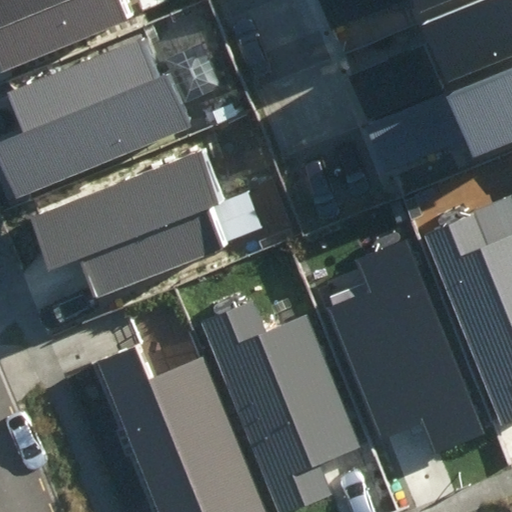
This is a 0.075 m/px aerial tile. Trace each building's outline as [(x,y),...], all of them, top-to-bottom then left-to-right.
[(0,0),(0,31),(9,53),(134,3),(132,0),(0,0)] [(511,0),(441,0),(439,1),(462,64),(511,45),(511,0)] [(145,28),(20,79),(35,116),(16,124),(36,176),(198,111),(176,57),(159,64),(145,28)] [(511,58),(469,74),(493,137),(511,130),(511,58)] [(85,242),(100,280),(226,230),(212,194),(228,188),(207,134),(45,198),(66,249),(85,242)] [(431,216),(508,410),(511,408),(511,221),(490,230),(477,198),(431,216)] [(429,441),(485,418),(408,225),(362,243),(375,275),(330,293),(381,420),(416,406),(429,441)] [(207,306),(285,500),(340,478),(327,444),(362,430),(311,302),(266,320),(253,288),(207,306)] [(142,337),(107,351),(169,511),(217,511),(233,506),(235,511),(269,511),(272,511),(207,344),(153,364),(142,337)]
